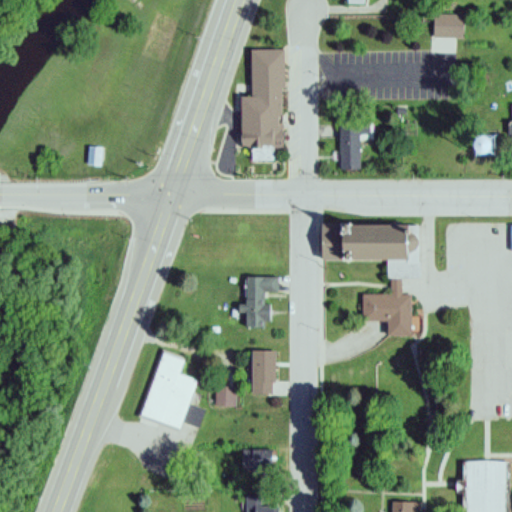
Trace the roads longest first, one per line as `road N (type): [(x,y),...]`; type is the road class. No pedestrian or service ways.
road 1 (primary): [(59,511),(241,0)]
road 2 (residential): [(511,198),(1,196)]
road 3 (residential): [(297,511),(300,9)]
